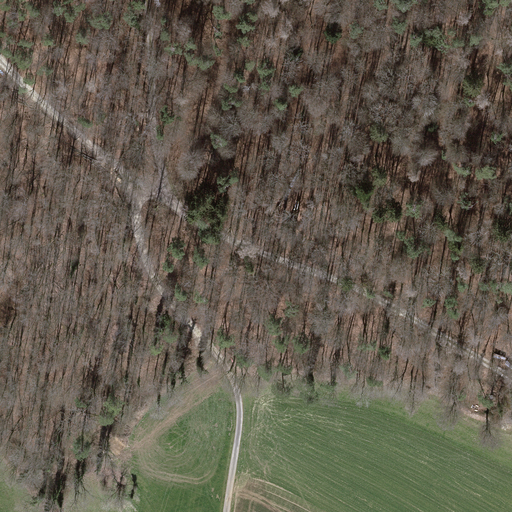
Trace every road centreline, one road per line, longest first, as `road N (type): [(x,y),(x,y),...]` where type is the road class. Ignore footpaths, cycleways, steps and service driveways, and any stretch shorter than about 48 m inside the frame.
road 1 (track): [(0,62),(46,114),(249,255),(361,297),(511,375)]
road 2 (track): [(148,0),(163,181),(139,205),(134,228),(166,299),(225,363)]
road 3 (residential): [(225,511),(242,402),(237,375),(225,363)]
